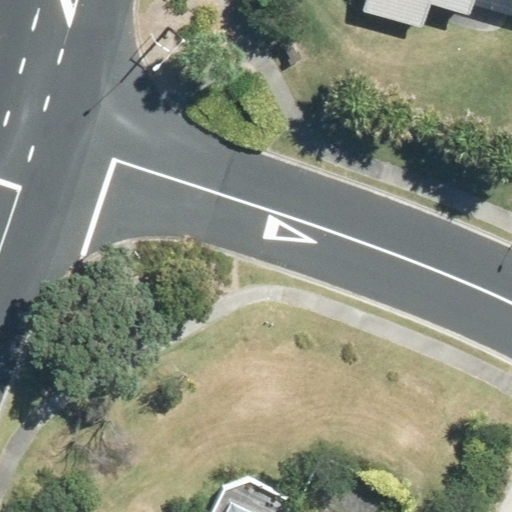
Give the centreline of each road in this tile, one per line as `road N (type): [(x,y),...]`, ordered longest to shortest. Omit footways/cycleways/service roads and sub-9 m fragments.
road 1 (residential): [(511,302),(380,249),(19,131)]
road 2 (tertiary): [(56,0),(19,131)]
